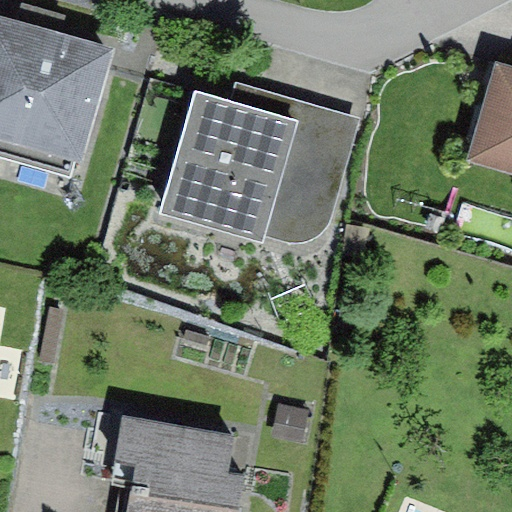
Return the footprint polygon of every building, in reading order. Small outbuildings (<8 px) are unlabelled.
[(114,50),(0,18),(0,157),(71,177),(75,161),(82,163),(114,50)] [(511,69),(498,65),(471,160),(511,171),(511,69)] [(293,117),(185,87),(150,211),(259,242),(260,237),(297,248),(337,220),(365,118),(298,100),(293,117)] [(64,312),(50,309),(39,361),(53,364),(64,312)] [(311,412),(280,406),(273,438),(305,444),(311,412)] [(236,437),(125,418),(117,464),(135,467),(126,511),(240,511),(247,474),(230,471),(236,437)]
